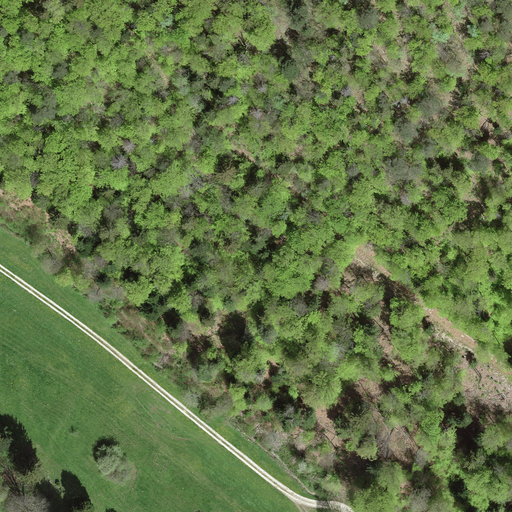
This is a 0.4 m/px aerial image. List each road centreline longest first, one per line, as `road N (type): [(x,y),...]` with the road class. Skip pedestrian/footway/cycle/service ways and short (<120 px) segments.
road 1 (track): [(105,0),(170,90),(511,375)]
road 2 (track): [(349,511),(286,491),(0,267)]
